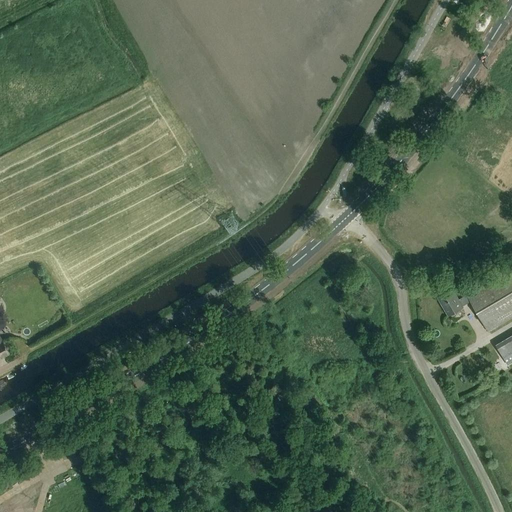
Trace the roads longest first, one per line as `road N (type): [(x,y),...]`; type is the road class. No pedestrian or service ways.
road 1 (primary): [(0,455),(201,335),(346,216),(395,169),(511,1)]
road 2 (track): [(499,511),(409,339),(395,270),(346,216)]
